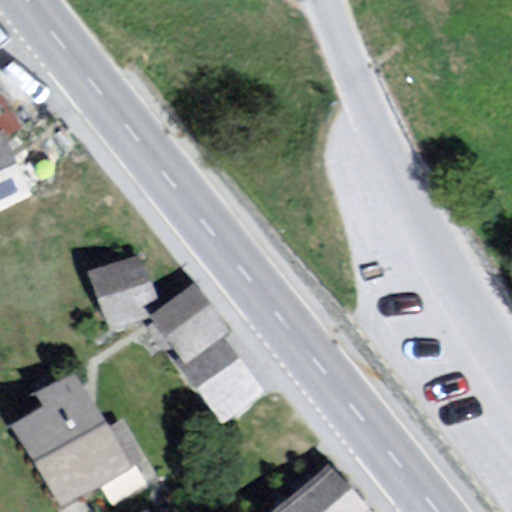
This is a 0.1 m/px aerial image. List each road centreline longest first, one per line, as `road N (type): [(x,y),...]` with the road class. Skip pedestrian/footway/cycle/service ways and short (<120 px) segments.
road 1 (secondary): [(27,0),(437,511)]
road 2 (residential): [(511,379),(390,186),(320,0)]
